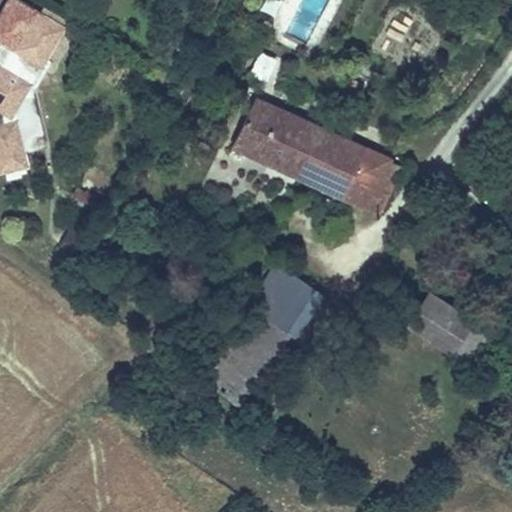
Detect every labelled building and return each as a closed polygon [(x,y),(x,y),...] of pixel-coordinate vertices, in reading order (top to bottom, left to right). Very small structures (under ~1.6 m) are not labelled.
[(0,176),(28,169),(25,154),(47,149),(33,90),(69,29),(19,0),(8,0),(0,14),(0,44),(1,45),(0,46),(0,176)] [(255,53),(250,76),(269,81),(275,57),(255,53)] [(402,168),(253,96),(229,147),(379,217),(402,168)] [(83,187),(73,197),(89,213),(99,204),(83,187)] [(322,298),(271,265),(245,306),(253,312),(231,341),(218,332),(182,373),(202,395),(232,417),(252,388),(248,385),(274,350),(277,352),(286,340),(296,339),(322,298)] [(404,324),(482,376),(506,341),(427,289),(404,324)]
